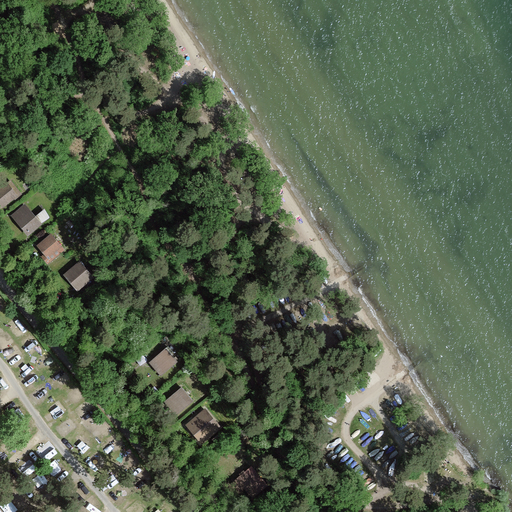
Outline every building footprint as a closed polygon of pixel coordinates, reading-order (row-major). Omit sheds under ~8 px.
[(19,196),(8,182),(0,188),(0,209),(1,211),(19,196)] [(40,226),(23,206),(10,218),(27,238),(40,226)] [(63,253),(48,236),(35,248),(42,256),(40,258),(47,267),(63,253)] [(92,280),(77,263),(61,277),(75,294),(92,280)] [(22,319),(12,324),(18,334),(27,329),(22,319)] [(7,328),(0,333),(0,344),(3,348),(15,338),(7,328)] [(4,347),(15,365),(27,358),(15,340),(4,347)] [(175,363),(162,350),(147,365),(160,378),(175,363)] [(63,366),(47,375),(53,386),(70,377),(63,366)] [(44,382),(28,392),(36,403),(51,392),(44,382)] [(79,384),(61,392),(66,404),(85,396),(79,384)] [(192,403),(180,389),(162,404),(174,418),(192,403)] [(59,395),(49,404),(58,415),(68,407),(59,395)] [(88,396),(74,406),(98,440),(112,430),(88,396)] [(224,428),(207,408),(183,428),(200,448),(224,428)] [(55,426),(64,435),(78,422),(70,413),(55,426)] [(97,452),(87,460),(94,470),(104,462),(97,452)] [(52,467),(61,477),(70,470),(62,459),(52,467)] [(236,476),(253,493),(268,478),(252,461),(236,476)] [(109,494),(116,504),(133,491),(125,481),(109,494)] [(24,490),(17,494),(21,502),(29,498),(24,490)] [(138,497),(126,507),(130,511),(148,511),(149,511),(138,497)] [(0,511),(11,511),(6,500),(0,503),(0,511)]
